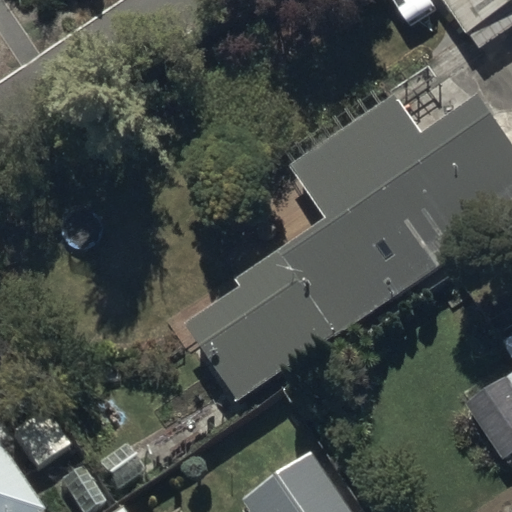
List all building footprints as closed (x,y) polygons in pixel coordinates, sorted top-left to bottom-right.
[(511,35),(511,0),(441,0),(482,57),(511,35)] [(190,334),(241,411),(511,234),(511,147),(482,101),(428,136),(403,98),(294,169),(329,223),(237,282),(247,297),(190,334)] [(511,375),(472,404),(511,461),(511,375)] [(0,511),(43,511),(44,511),(0,451),(0,511)] [(360,511),(319,453),(250,501),(257,511),(360,511)]
